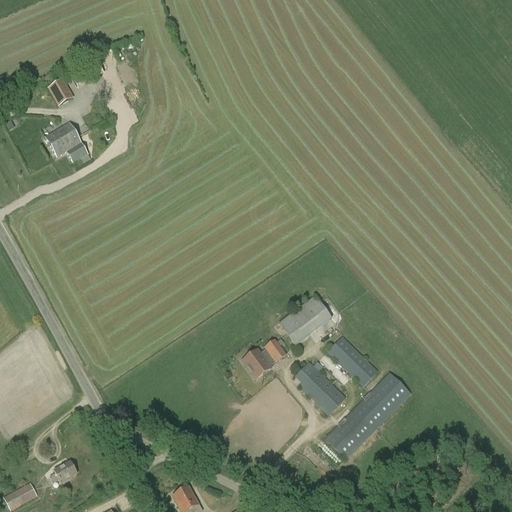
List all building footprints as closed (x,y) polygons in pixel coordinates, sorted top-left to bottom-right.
[(48,90),(57,108),(73,99),(63,82),(48,90)] [(66,154),(72,165),(87,156),(69,126),(45,140),(56,160),(66,154)] [(315,299),(279,326),(284,333),(295,348),(331,320),(315,299)] [(328,355),(363,389),(378,374),(342,339),(328,355)] [(255,383),(271,371),(269,367),(274,364),(275,365),(286,356),(275,342),(264,350),(265,351),(259,355),(257,351),(241,363),(255,383)] [(301,387),(298,390),(328,418),(346,400),(309,364),(294,380),(301,387)] [(324,442),(346,463),(377,431),(411,397),(389,375),(386,378),(324,442)] [(53,486),(58,483),(60,486),(71,481),(70,479),(76,475),(70,464),(53,473),(54,475),(49,478),(53,486)] [(30,485),(3,499),(9,511),(12,511),(37,499),(30,485)] [(172,498),(179,511),(200,511),(188,490),(172,498)]
